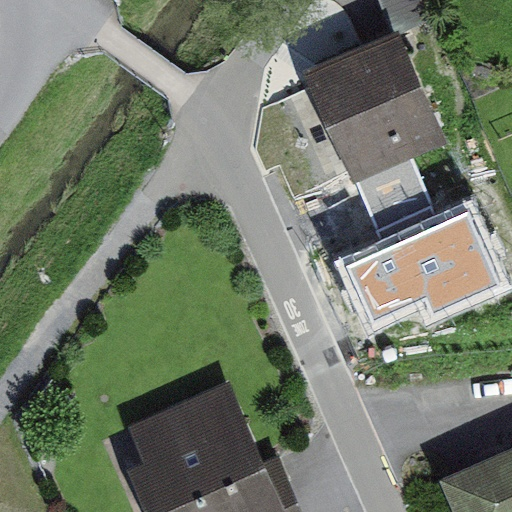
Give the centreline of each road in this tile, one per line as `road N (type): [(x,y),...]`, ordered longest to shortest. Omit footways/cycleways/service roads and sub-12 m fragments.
road 1 (residential): [(392,511),(219,107)]
road 2 (residential): [(219,107),(68,4)]
road 3 (residential): [(219,107),(298,0)]
